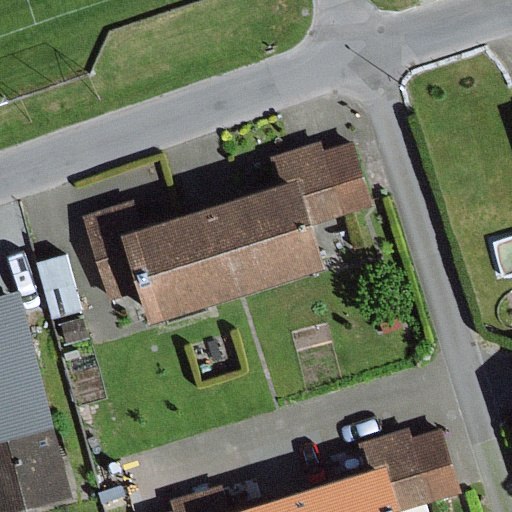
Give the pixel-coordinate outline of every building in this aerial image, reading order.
[(323,152),(320,144),(272,159),(279,180),(241,192),(243,197),(211,208),(240,300),(327,272),(313,226),(374,207),(353,143),(323,152)] [(133,202),(84,218),(111,303),(139,294),(150,327),(240,300),(211,208),(177,219),(175,213),(140,224),(133,202)] [(68,255),(37,263),(52,320),(83,312),(68,255)] [(0,511),(20,511),(73,499),(20,294),(0,299),(0,511)] [(89,340),(84,319),(58,326),(64,347),(89,340)] [(442,428),(413,437),(410,428),(358,445),(365,467),(328,478),(330,484),(301,494),(306,511),(404,511),(463,494),(442,428)] [(174,511),(306,511),(301,494),(266,503),(264,497),(228,508),(222,487),(172,502),(174,511)]
